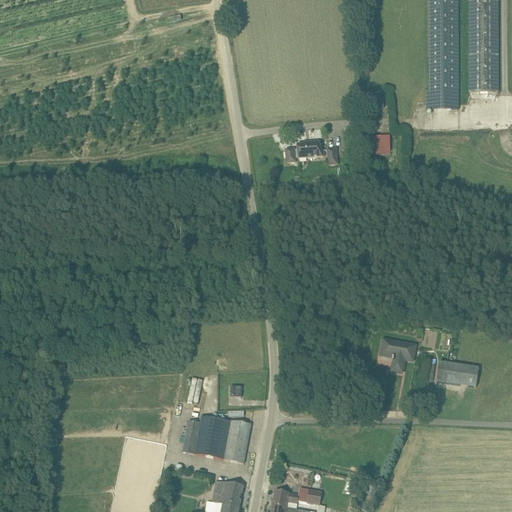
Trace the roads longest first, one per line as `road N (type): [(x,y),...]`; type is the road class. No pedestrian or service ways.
road 1 (unclassified): [(275,425),(277,340),(218,0)]
road 2 (unclassified): [(511,431),(275,425)]
